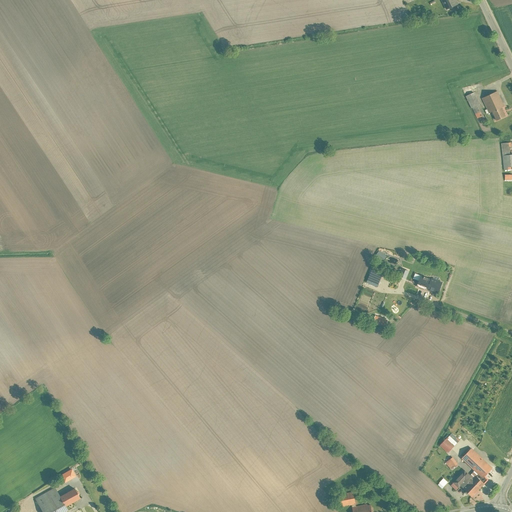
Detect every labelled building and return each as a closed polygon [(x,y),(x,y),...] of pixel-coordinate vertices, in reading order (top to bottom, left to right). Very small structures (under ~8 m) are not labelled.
[(458,5),(456,0),(443,0),(448,10),(458,5)] [(499,91),(483,97),(490,112),(493,111),(498,121),(507,116),(503,107),(506,106),(499,91)] [(475,92),(467,96),(478,118),(486,115),(475,92)] [(510,143),(502,143),(505,170),(511,169),(511,154),(511,155),(510,143)] [(378,251),(374,257),(382,262),(386,256),(378,251)] [(385,271),(375,267),(369,280),(380,284),(385,271)] [(410,271),(403,268),(400,276),(407,278),(410,271)] [(443,282),(422,275),(419,285),(440,293),(443,282)] [(389,320),(377,316),(374,323),(386,327),(389,320)] [(450,435),(441,445),(449,453),(458,443),(450,435)] [(466,470),(452,485),(457,490),(462,485),(473,496),(490,479),(486,476),(494,468),(473,447),(463,458),(475,470),(471,475),(466,470)] [(448,461),(446,462),(452,469),(459,464),(453,455),(447,459),(448,461)] [(63,483),(75,476),(70,468),(58,475),(63,483)] [(438,484),(443,489),(449,482),(445,478),(438,484)] [(55,488),(37,499),(44,511),(69,511),(71,509),(68,504),(81,497),(76,488),(60,497),(55,488)] [(354,492),(342,494),(345,506),(357,504),(354,492)]
